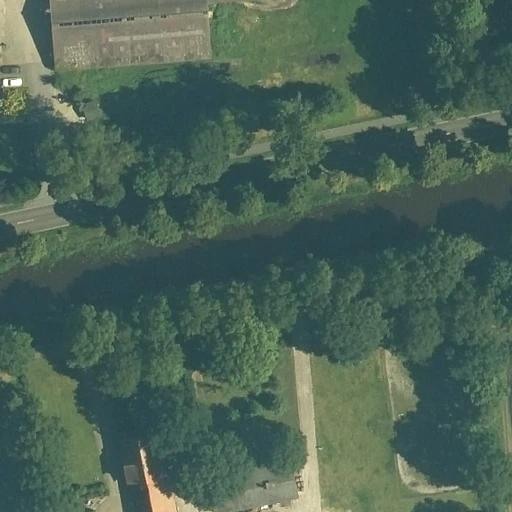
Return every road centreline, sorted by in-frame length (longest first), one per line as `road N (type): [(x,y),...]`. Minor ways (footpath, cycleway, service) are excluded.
road 1 (unclassified): [(0,378),(511,270)]
road 2 (tertiary): [(511,123),(0,229)]
